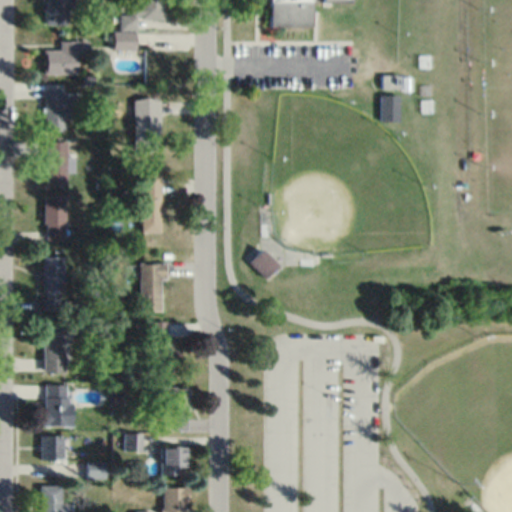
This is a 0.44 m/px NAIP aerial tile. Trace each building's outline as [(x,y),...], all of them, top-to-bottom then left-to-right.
[(72,6),(71,0),(46,0),(46,24),(66,24),(66,6),(72,6)] [(135,18),(163,18),(162,0),(136,0),(137,2),(129,3),(129,14),(117,14),(117,28),(135,28),(135,18)] [(267,0),(268,26),(311,26),(311,2),(351,2),(351,0),(267,0)] [(111,31),(111,49),(134,49),(134,31),(111,31)] [(42,49),(42,73),(75,73),(75,52),(86,52),(86,39),(58,39),(58,49),(42,49)] [(399,86),(399,74),(382,74),(382,86),(399,86)] [(42,89),(42,130),(61,130),(61,118),(74,118),(74,92),(61,92),(61,89),(42,89)] [(398,94),(379,94),(379,120),(398,120),(398,94)] [(128,144),(156,145),(158,96),(130,95),(128,144)] [(44,183),(64,183),(64,171),(72,171),(72,155),(64,155),(64,140),(44,140),(44,183)] [(159,172),(138,173),(138,231),(160,231),(159,172)] [(63,194),(42,194),(42,239),(63,239),(63,194)] [(247,260),(263,277),(278,263),(261,246),(247,260)] [(40,310),(61,310),(61,255),(40,255),(40,310)] [(137,262),(137,310),(159,310),(159,278),(165,278),(165,262),(137,262)] [(165,320),(134,321),(136,376),(173,375),(172,364),(178,364),(177,338),(165,338),(165,320)] [(62,372),(62,324),(42,324),(42,372),(62,372)] [(70,425),(70,384),(42,384),(42,425),(70,425)] [(187,386),(143,384),(142,417),(151,418),(151,428),(186,429),(187,386)] [(62,459),(62,435),(38,435),(38,459),(62,459)] [(185,445),(157,445),(157,474),(177,474),(177,465),(185,465),(185,445)] [(85,476),(102,476),(102,461),(85,461),(85,476)] [(70,511),(70,503),(59,503),(59,484),(38,484),(37,511),(70,511)] [(186,511),(187,485),(160,485),(160,511),(186,511)]
